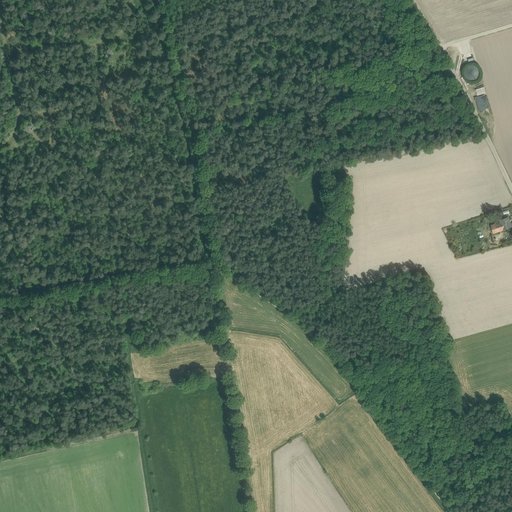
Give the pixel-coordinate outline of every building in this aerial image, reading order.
[(116,49),(110,47),(107,55),(113,58),(116,49)] [(479,76),(480,73),(479,70),(477,67),(475,66),(472,65),(469,66),(466,67),(465,70),(464,73),(465,76),(466,78),(469,80),(472,81),(475,80),(477,78),(479,76)] [(484,87),(475,89),(477,95),(486,93),(484,87)] [(34,123),(27,127),(30,132),(37,128),(34,123)] [(500,220),(501,222),(504,230),(511,227),(508,217),(500,220)] [(495,224),(491,226),(493,233),(504,230),(501,222),(495,224)]
